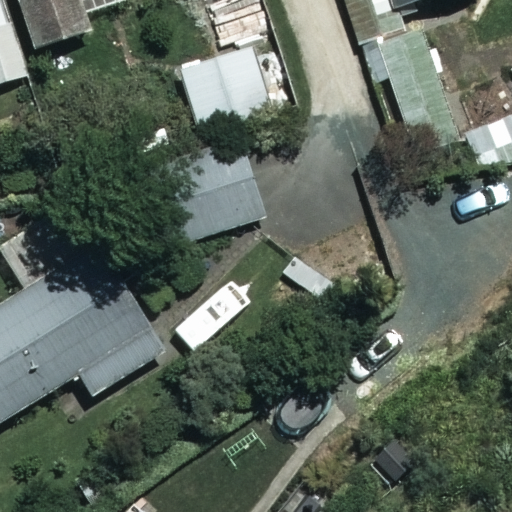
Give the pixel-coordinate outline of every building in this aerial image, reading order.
[(2,0),(0,0),(0,92),(30,82),(2,0)] [(25,0),(36,35),(121,11),(118,0),(25,0)] [(386,0),(394,22),(462,0),(386,0)] [(454,130),(422,36),(381,50),(413,144),(454,130)] [(274,122),(257,57),(184,76),(201,140),(274,122)] [(166,362),(106,258),(0,319),(0,432),(84,384),(95,403),(166,362)]
